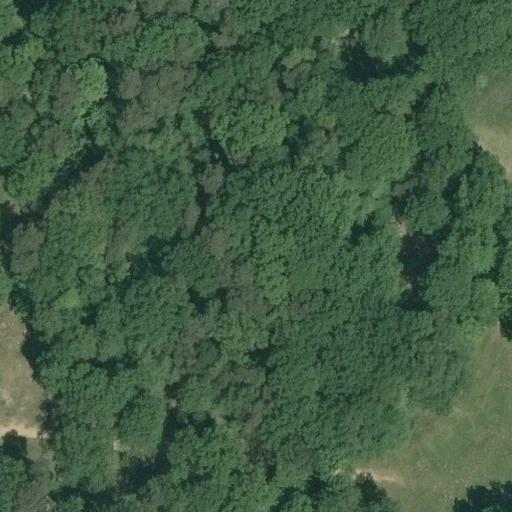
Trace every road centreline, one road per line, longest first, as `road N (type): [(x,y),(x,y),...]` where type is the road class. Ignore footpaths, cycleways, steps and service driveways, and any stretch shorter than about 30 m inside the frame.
road 1 (track): [(192,461),(338,460)]
road 2 (track): [(0,125),(68,0)]
